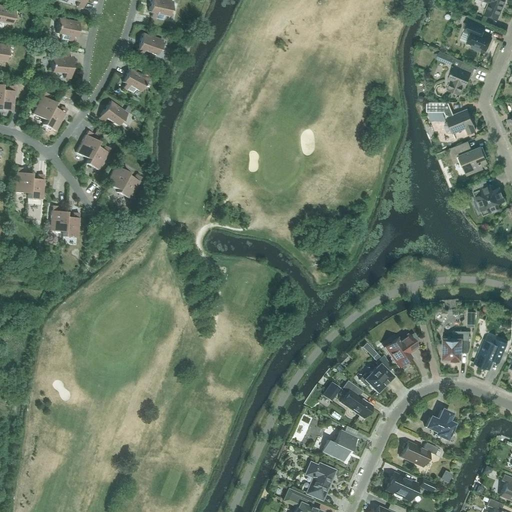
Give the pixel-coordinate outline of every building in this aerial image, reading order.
[(169,11),(171,2),(163,0),(150,0),(148,12),(151,12),(150,17),(160,20),(161,15),(167,16),(168,11),(169,11)] [(483,0),(490,2),(485,14),(497,19),(504,0),(483,0)] [(12,19),(14,9),(0,5),(0,22),(10,24),(11,19),(12,19)] [(75,37),(78,22),(57,18),(55,28),(56,28),(55,33),(61,34),(60,39),(71,41),(72,36),(75,37)] [(482,34),(485,27),(468,21),(464,31),(470,34),(467,42),(472,45),(471,48),(480,51),(481,48),(486,51),(491,38),(482,34)] [(158,50),(162,40),(142,33),(137,49),(135,53),(141,55),(142,51),(155,55),(157,50),(158,50)] [(439,53),(437,59),(451,65),(454,59),(439,53)] [(70,74),(71,58),(50,56),(49,66),(50,66),(50,72),(64,73),(63,78),(69,78),(69,74),(70,74)] [(450,81),(447,89),(460,94),(463,87),(465,87),(468,79),(468,78),(469,76),(470,76),(471,74),(472,74),(475,66),(462,61),(454,58),(454,59),(451,65),(454,66),(448,80),(450,81)] [(142,87),(147,78),(128,69),(121,82),(124,83),(122,88),(131,93),(134,88),(139,91),(141,86),(142,87)] [(0,88),(0,86),(0,84),(0,83),(0,109),(11,111),(13,90),(14,85),(8,85),(8,90),(0,88)] [(46,98),(49,94),(44,91),(42,95),(41,95),(32,114),(44,120),(41,124),(42,125),(54,102),(46,98)] [(120,122),(126,113),(109,101),(100,114),(97,118),(102,122),(105,118),(116,126),(119,121),(120,122)] [(52,106),(54,102),(42,125),(54,131),(64,113),(64,112),(66,108),(61,106),(59,110),(52,106)] [(427,102),(427,112),(444,112),(445,113),(447,118),(448,122),(446,123),(444,125),(447,133),(450,133),(452,132),(453,133),(466,128),(468,134),(475,132),(473,125),(467,110),(453,115),(448,103),(427,102)] [(90,137),(92,133),(87,130),(85,134),(75,152),(87,159),(84,163),(85,163),(97,141),(90,137)] [(95,145),(97,141),(85,163),(97,170),(107,152),(109,147),(104,145),(102,149),(95,145)] [(480,147),(467,153),(463,143),(450,149),(456,163),(461,161),(467,175),(482,168),(480,165),(486,162),(480,147)] [(119,168),(122,164),(117,162),(115,166),(105,183),(117,190),(116,192),(127,173),(119,168)] [(21,172),(21,168),(16,167),(15,172),(13,193),(27,194),(26,199),(27,199),(29,173),(21,172)] [(29,178),(29,173),(27,199),(41,200),(43,179),(42,179),(43,175),(37,174),(37,179),(29,178)] [(126,175),(127,173),(116,192),(128,199),(138,181),(140,177),(135,174),(133,179),(126,175)] [(490,185),(488,186),(485,180),(467,187),(470,195),(474,193),(483,216),(500,209),(498,203),(504,201),(499,188),(492,191),(490,185)] [(56,211),(56,206),(51,206),(51,210),(50,210),(48,231),(62,233),(62,237),(64,212),(56,211)] [(64,216),(65,212),(64,212),(62,237),(76,239),(78,218),(78,213),(73,212),(72,217),(64,216)] [(442,337),(442,345),(444,345),(444,358),(452,358),(451,360),(459,360),(459,358),(460,358),(460,352),(464,352),(468,353),(469,341),(469,340),(469,332),(453,331),(452,339),(450,339),(450,337),(442,337)] [(412,333),(409,335),(414,343),(418,341),(412,333)] [(408,350),(414,345),(406,335),(398,340),(396,338),(383,347),(397,367),(410,358),(407,353),(407,352),(408,350)] [(500,362),(507,345),(495,339),(493,344),(484,340),(475,362),(470,361),(489,369),(493,359),(495,358),(496,357),(500,359),(499,362),(500,362)] [(371,351),(368,355),(375,362),(379,358),(371,351)] [(385,373),(390,368),(382,356),(379,358),(375,362),(375,363),(377,365),(367,375),(365,372),(358,380),(365,386),(367,384),(374,391),(389,377),(385,373)] [(357,397),(361,391),(346,381),(340,389),(345,393),(339,402),(362,418),(370,406),(357,397)] [(443,410),(442,411),(440,410),(435,420),(428,417),(424,427),(435,432),(434,434),(440,437),(440,438),(444,440),(447,439),(449,435),(448,432),(447,432),(451,424),(445,421),(449,414),(446,413),(446,412),(446,413),(443,411),(443,410)] [(348,451),(355,437),(339,429),(332,443),(326,440),(320,452),(341,462),(347,450),(348,451)] [(424,443),(422,449),(406,441),(405,443),(404,443),(403,443),(401,447),(401,448),(403,449),(399,457),(421,467),(427,452),(433,455),(436,448),(424,443)] [(318,464),(317,466),(309,463),(307,469),(305,474),(310,476),(312,477),(306,493),(320,499),(324,491),(324,487),(326,481),(329,479),(333,471),(318,464)] [(400,478),(401,477),(391,473),(384,489),(392,493),(391,495),(399,498),(400,496),(408,500),(415,484),(406,480),(406,481),(400,478)] [(511,485),(511,482),(511,478),(502,474),(500,481),(504,483),(499,496),(511,501),(511,485)] [(429,491),(432,485),(421,479),(418,486),(429,491)] [(312,501),(312,500),(288,489),(283,500),(296,506),(293,511),(318,511),(305,506),(308,499),(312,501)] [(485,511),(484,511),(502,511),(499,511),(501,504),(488,499),(485,505),(492,509),(490,511),(485,511)]
